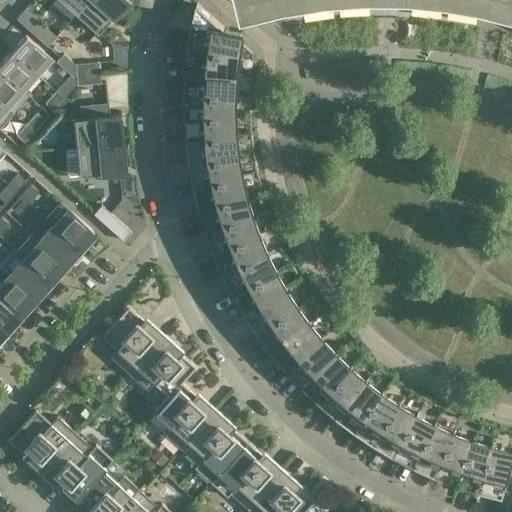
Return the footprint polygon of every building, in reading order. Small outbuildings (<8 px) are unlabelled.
[(61,0),(75,13),(86,0),(61,0)] [(86,0),(75,13),(97,32),(124,0),(86,0)] [(511,0),(251,0),(259,7),(285,0),(287,0),(293,0),(295,9),(284,11),(284,13),(304,9),(333,5),(359,3),(377,2),(377,0),(405,0),(405,3),(419,4),(450,7),(473,11),(495,16),(497,4),(511,8),(511,0)] [(225,27),(197,2),(193,21),(191,35),(194,36),(193,43),(189,43),(189,44),(234,49),(236,37),(227,29),(243,32),(243,30),(225,27)] [(54,37),(36,21),(29,29),(46,45),(54,37)] [(50,56),(25,34),(10,50),(35,73),(50,56)] [(240,50),(234,49),(189,44),(188,58),(191,58),(190,66),(187,66),(187,67),(232,70),(234,51),(239,52),(240,50)] [(35,73),(10,50),(0,61),(0,70),(21,89),(35,73)] [(98,61),(74,63),(62,52),(55,60),(73,75),(75,73),(75,74),(99,72),(98,61)] [(232,70),(187,67),(186,81),(189,81),(189,89),(185,89),(185,90),(231,90),(232,72),(237,72),(237,70),(232,70)] [(21,89),(0,70),(0,99),(14,111),(7,104),(21,89)] [(100,82),(99,72),(75,74),(76,84),(100,82)] [(63,97),(73,86),(65,79),(55,90),(63,97)] [(53,109),(63,97),(55,90),(45,102),(53,109)] [(231,90),(185,90),(186,104),(189,104),(189,112),(186,112),(186,113),(231,111),(231,92),(236,92),(236,91),(231,90)] [(0,126),(14,111),(0,99),(0,126)] [(34,130),(44,118),(36,111),(26,122),(34,130)] [(231,111),(186,113),(187,127),(190,127),(191,135),(187,135),(187,136),(232,132),(231,113),(236,112),(236,111),(231,111)] [(73,118),(76,146),(120,141),(117,113),(73,118)] [(24,141),(34,130),(26,122),(16,134),(24,141)] [(232,132),(187,136),(189,150),(192,150),(193,158),(190,158),(190,159),(235,152),(232,133),(238,133),(238,131),(232,132)] [(120,141),(76,146),(65,147),(68,174),(79,173),(79,174),(123,169),(120,141)] [(235,152),(190,159),(192,173),(196,173),(197,180),(194,181),(194,182),(238,173),(235,154),(240,153),(240,151),(235,152)] [(238,173),(194,182),(197,196),(201,195),(203,203),(199,204),(199,205),(243,193),(239,174),(244,173),(244,171),(238,173)] [(15,191),(25,180),(17,172),(7,183),(15,191)] [(0,197),(5,202),(15,191),(7,183),(0,191),(0,197)] [(37,191),(29,184),(20,195),(28,202),(37,191)] [(243,193),(199,205),(204,218),(207,217),(209,224),(206,226),(206,227),(249,212),(243,194),(249,193),(248,191),(243,193)] [(17,213),(28,202),(20,195),(9,206),(17,213)] [(92,229),(59,200),(45,217),(77,246),(92,229)] [(118,220),(100,204),(93,212),(110,228),(118,220)] [(249,212),(206,227),(211,240),(214,239),(217,246),(214,248),(214,249),(256,232),(249,214),(255,212),(254,211),(249,212)] [(0,232),(8,223),(0,216),(0,232)] [(31,233),(30,233),(62,262),(77,246),(45,217),(44,218),(51,224),(38,239),(31,233)] [(256,232),(214,249),(220,262),(223,260),(226,267),(223,269),(223,270),(264,251),(257,233),(261,231),(261,230),(256,232)] [(62,262),(30,233),(16,249),(48,278),(62,262)] [(264,251),(223,270),(230,283),(233,281),(236,288),(233,290),(234,291),(273,269),(265,252),(270,250),(269,248),(264,251)] [(22,256),(8,272),(34,294),(48,278),(16,249),(15,250),(22,256)] [(0,293),(19,310),(34,294),(8,272),(0,264),(0,293)] [(273,269),(234,291),(241,303),(244,301),(248,308),(245,310),(245,311),(284,287),(274,270),(279,268),(278,267),(273,269)] [(288,284),(284,287),(245,311),(253,323),(256,321),(260,327),(257,329),(258,330),(295,304),(284,288),(289,285),(288,284)] [(0,322),(5,326),(19,310),(0,293),(0,322)] [(299,301),(295,304),(258,330),(266,342),(269,340),(274,346),(271,348),(271,349),(307,321),(296,306),(300,302),(299,301)] [(124,308),(100,335),(116,349),(109,356),(128,372),(161,335),(133,311),(131,314),(124,308)] [(307,321),(271,349),(281,360),(283,358),(288,364),(286,366),(286,367),(320,337),(308,322),(312,319),(311,317),(307,321)] [(324,333),(320,337),(286,367),(296,377),(299,375),(304,380),(301,383),(302,384),(334,352),(321,338),(325,334),(324,333)] [(161,335),(128,372),(146,389),(153,382),(167,394),(167,395),(177,384),(178,385),(192,369),(185,363),(188,360),(161,335)] [(338,348),(334,352),(302,384),(313,394),(315,391),(320,396),(318,399),(319,400),(349,366),(335,353),(339,349),(338,348)] [(349,366),(319,400),(330,409),(332,406),(338,411),(335,414),(336,415),(365,380),(350,367),(354,363),(353,362),(349,366)] [(365,380),(336,415),(348,424),(350,421),(356,425),(354,428),(355,429),(381,392),(366,381),(369,376),(368,375),(365,380)] [(183,389),(178,385),(177,384),(167,395),(167,394),(152,410),(167,424),(161,431),(180,447),(213,411),(185,386),(183,389)] [(384,388),(381,392),(355,429),(367,437),(369,434),(375,438),(373,441),(374,442),(398,404),(382,393),(386,388),(384,388)] [(401,399),(398,404),(374,442),(386,449),(388,446),(395,450),(393,453),(394,454),(416,414),(399,405),(402,400),(401,399)] [(35,408),(11,435),(17,441),(14,444),(42,468),(75,431),(56,415),(50,422),(35,408)] [(416,414),(394,454),(407,460),(408,457),(415,461),(413,464),(415,465),(434,424),(417,415),(420,410),(419,409),(416,414)] [(213,411),(180,447),(196,462),(193,466),(210,481),(243,443),(237,438),(240,435),(213,411)] [(437,419),(434,424),(415,465),(428,470),(429,467),(436,470),(435,474),(436,474),(453,432),(435,424),(438,419),(437,419)] [(455,427),(453,432),(436,474),(449,479),(450,476),(457,479),(456,482),(457,482),(472,440),(454,433),(456,428),(455,427)] [(91,446),(75,431),(42,468),(69,493),(72,490),(77,495),(111,457),(95,443),(91,446)] [(472,440),(457,482),(471,487),(472,483),(479,486),(478,489),(479,489),(492,446),(474,440),(475,435),(474,434),(472,440)] [(492,446),(479,489),(493,493),(494,490),(502,491),(501,495),(503,496),(511,456),(511,451),(493,446),(495,441),(493,441),(492,446)] [(243,443),(210,481),(226,495),(229,492),(246,507),(279,470),(251,445),(249,448),(243,443)] [(112,458),(111,457),(77,495),(83,500),(81,503),(90,511),(121,511),(141,491),(122,474),(116,481),(102,469),(112,458)] [(279,470),(246,507),(251,511),(301,511),(310,503),(304,497),(306,494),(279,470)] [(141,491),(121,511),(171,511),(161,502),(158,506),(141,491)]
